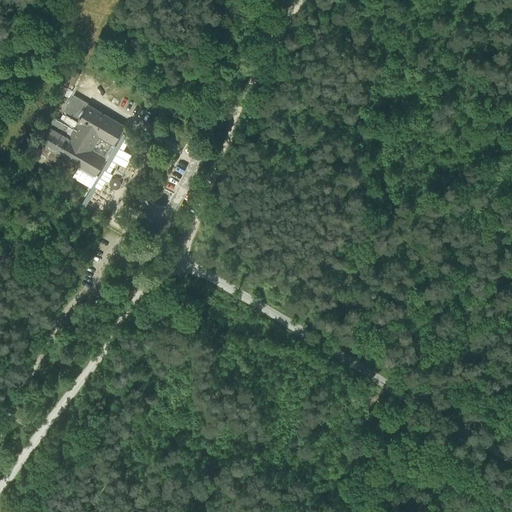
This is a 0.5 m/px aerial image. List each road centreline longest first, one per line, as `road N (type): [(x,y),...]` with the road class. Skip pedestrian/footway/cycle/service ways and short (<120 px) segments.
road 1 (unclassified): [(299,0),(246,90),(175,260),(137,290),(0,489)]
road 2 (track): [(511,461),(175,260)]
road 3 (unknown): [(187,265),(207,239),(221,178),(319,0)]
